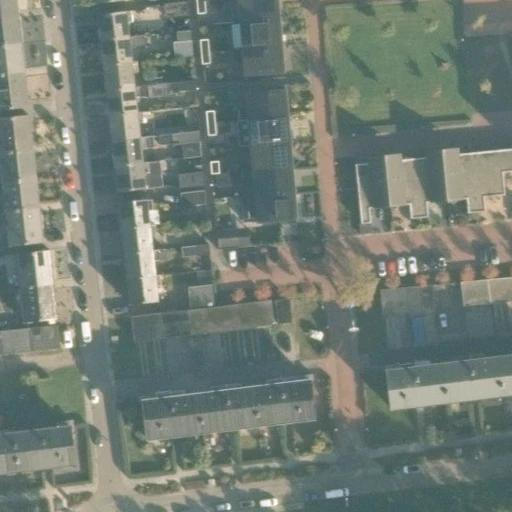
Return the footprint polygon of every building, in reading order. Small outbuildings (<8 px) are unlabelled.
[(0,0),(0,46),(21,44),(16,0),(0,0)] [(209,0),(210,10),(231,9),(230,0),(209,0)] [(277,0),(238,0),(241,24),(280,21),(277,0)] [(164,5),(166,19),(189,16),(188,2),(164,5)] [(205,3),(197,3),(197,15),(205,15),(205,3)] [(128,38),(127,23),(132,23),(131,12),(97,16),(100,41),(128,38)] [(280,21),(241,24),(243,50),(282,46),(280,21)] [(191,41),(190,31),(176,33),(177,42),(191,41)] [(103,66),(131,63),(129,48),(147,46),(145,36),(128,38),(100,41),(103,66)] [(201,53),(209,53),(208,41),(200,41),(201,53)] [(0,110),(28,108),(21,44),(0,46),(0,110)] [(284,72),(282,46),(243,50),(234,50),(235,63),(244,62),(245,75),(284,72)] [(209,53),(201,53),(202,65),(210,65),(209,53)] [(134,88),(132,74),(138,73),(137,62),(131,63),(103,66),(106,92),(134,88)] [(183,82),(184,93),(195,91),(194,81),(183,82)] [(169,94),(184,93),(183,82),(167,84),(169,94)] [(167,84),(147,86),(148,97),(148,99),(169,97),(169,94),(167,84)] [(137,114),(137,113),(135,99),(141,98),(140,87),(134,88),(106,92),(109,117),(137,114)] [(249,121),(288,118),(286,92),(247,95),(248,108),(239,109),(240,121),(249,120),(249,121)] [(140,140),(139,138),(138,124),(144,123),(142,112),(137,113),(137,114),(109,117),(112,143),(140,140)] [(207,125),(215,124),(214,112),(206,113),(207,125)] [(35,180),(29,116),(0,118),(0,140),(0,141),(2,152),(0,151),(0,157),(2,158),(3,168),(1,169),(3,184),(35,180)] [(288,118),(249,121),(251,146),(290,143),(288,118)] [(215,124),(207,125),(208,137),(216,136),(215,124)] [(187,133),(188,143),(200,141),(198,131),(187,133)] [(160,146),(188,143),(187,133),(159,136),(160,146)] [(140,140),(112,143),(114,167),(142,164),(142,163),(141,149),(154,147),(153,137),(139,138),(140,140)] [(290,143),(251,146),(253,171),(292,168),(290,143)] [(502,174),(511,173),(511,150),(471,154),(477,214),(485,213),(484,198),(504,196),(502,174)] [(468,215),(477,214),(471,154),(442,157),(446,202),(466,200),(468,215)] [(426,204),(446,202),(442,157),(413,160),(419,219),(428,218),(426,204)] [(410,220),(419,219),(413,160),(385,163),(389,207),(409,206),(410,220)] [(218,162),(210,163),(211,175),(219,174),(218,162)] [(117,193),(145,190),(144,174),(149,173),(148,163),(142,163),(142,164),(114,167),(117,193)] [(369,209),(389,207),(385,163),(355,166),(361,225),(370,224),(369,209)] [(292,168),(253,171),(256,197),(294,193),(292,168)] [(178,175),(180,189),(203,186),(202,173),(178,175)] [(217,188),(240,186),(239,173),(216,175),(217,188)] [(42,244),(35,180),(3,184),(4,199),(7,199),(8,210),(5,210),(6,216),(8,216),(10,226),(7,227),(9,248),(42,244)] [(181,194),(182,207),(205,205),(204,192),(181,194)] [(294,193),(256,197),(242,198),(244,223),(258,222),(296,219),(294,193)] [(149,226),(148,211),(153,211),(152,200),(118,204),(121,230),(149,226)] [(371,224),(359,225),(359,235),(372,235),(371,224)] [(152,252),(152,251),(150,237),(156,236),(155,225),(149,226),(121,230),(124,255),(152,252)] [(249,246),(249,237),(229,239),(228,230),(218,231),(219,249),(249,246)] [(195,246),(196,256),(209,255),(208,245),(195,246)] [(182,257),(196,256),(195,246),(181,248),(182,257)] [(127,280),(155,277),(155,276),(153,262),(166,260),(165,249),(152,251),(152,252),(124,255),(127,280)] [(57,320),(49,251),(16,255),(19,276),(21,275),(22,286),(20,286),(20,292),(23,292),(24,302),(22,303),(24,324),(57,320)] [(130,305),(158,302),(156,287),(162,286),(160,275),(155,276),(155,277),(127,280),(130,305)] [(504,302),(511,301),(511,277),(502,278),(504,302)] [(491,304),(504,302),(502,278),(488,280),(491,304)] [(477,305),(491,304),(488,280),(475,281),(477,305)] [(463,307),(477,305),(475,281),(461,283),(463,307)] [(214,307),(212,285),(188,288),(190,310),(214,307)] [(422,311),(435,309),(433,285),(419,286),(422,311)] [(409,312),(422,311),(419,286),(406,288),(409,312)] [(396,314),(409,312),(406,288),(393,289),(396,314)] [(383,315),(396,314),(393,289),(380,290),(383,315)] [(292,323),(289,299),(275,301),(278,325),(292,323)] [(260,327),(274,325),(271,301),(257,302),(260,327)] [(246,329),(260,327),(257,302),(243,304),(246,329)] [(232,330),(246,329),(243,304),(229,306),(232,330)] [(218,332),(232,330),(229,306),(215,307),(218,332)] [(204,334),(218,332),(215,307),(201,309),(204,334)] [(190,336),(204,334),(201,309),(187,311),(190,336)] [(176,337),(190,336),(187,311),(173,313),(176,337)] [(162,339),(176,337),(173,313),(159,314),(162,339)] [(148,341),(162,339),(159,314),(145,316),(148,341)] [(134,343),(148,341),(145,316),(131,318),(134,343)] [(47,351),(60,350),(58,326),(44,328),(47,351)] [(33,353),(47,351),(44,328),(30,329),(33,353)] [(19,354),(33,353),(30,329),(17,331),(19,354)] [(5,356),(19,354),(17,331),(3,332),(5,356)] [(502,395),(511,394),(511,349),(509,350),(510,356),(497,357),(502,395)] [(484,359),(484,353),(454,357),(455,363),(442,364),(447,402),(502,395),(497,357),(484,359)] [(429,366),(428,360),(385,365),(391,409),(447,402),(442,364),(429,366)] [(259,426),(282,423),(314,419),(309,375),(266,380),(266,386),(254,388),(259,426)] [(241,389),(240,383),(210,387),(211,393),(198,395),(203,433),(259,426),(254,388),(241,389)] [(185,396),(185,390),(142,396),(147,440),(203,433),(198,395),(185,396)] [(19,472),(46,468),(74,465),(68,421),(25,426),(26,432),(14,434),(19,472)] [(0,474),(19,472),(14,434),(13,428),(0,429),(0,474)]
